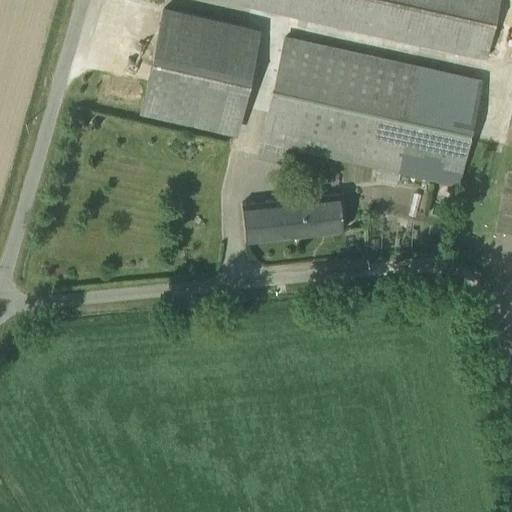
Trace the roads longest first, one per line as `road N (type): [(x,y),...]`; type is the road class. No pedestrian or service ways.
road 1 (unclassified): [(472,277),(427,262),(0,304)]
road 2 (unclassified): [(81,0),(0,293)]
road 3 (track): [(511,414),(488,303),(472,277)]
